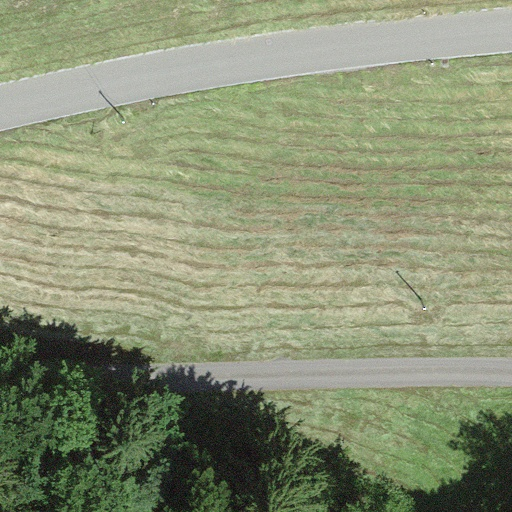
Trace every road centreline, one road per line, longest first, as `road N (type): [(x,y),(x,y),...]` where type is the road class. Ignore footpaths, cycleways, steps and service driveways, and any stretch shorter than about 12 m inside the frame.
road 1 (tertiary): [(0,120),(261,65),(511,40)]
road 2 (unclassified): [(0,402),(475,367),(511,373)]
